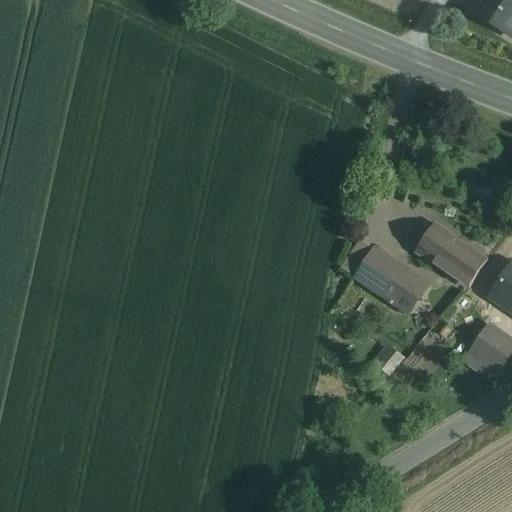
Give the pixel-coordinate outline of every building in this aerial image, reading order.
[(511,0),(479,0),(478,2),(472,12),(511,37),(511,0)] [(487,260),(436,225),(417,253),(428,260),(442,270),(468,288),(487,260)] [(361,237),(346,268),(357,273),(372,242),(361,237)] [(428,286),(375,250),(356,279),(373,290),(409,314),(428,286)] [(511,277),(487,260),(468,288),(511,318),(511,277)] [(444,324),(437,333),(445,339),(451,330),(444,324)] [(511,355),(511,343),(488,327),(468,355),(484,366),(498,376),(511,355)] [(380,366),(396,371),(402,351),(386,346),(380,366)] [(484,366),(468,355),(464,361),(479,372),(484,366)]
